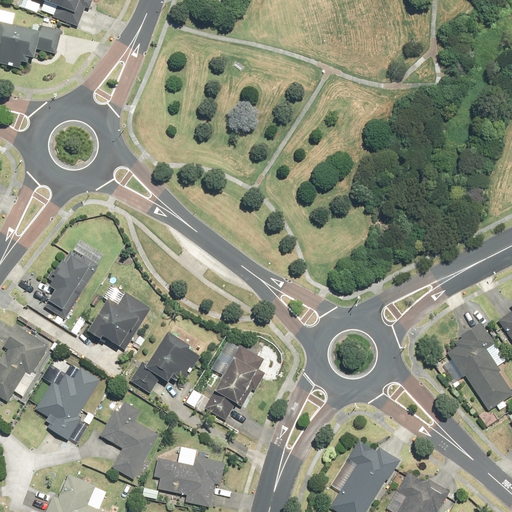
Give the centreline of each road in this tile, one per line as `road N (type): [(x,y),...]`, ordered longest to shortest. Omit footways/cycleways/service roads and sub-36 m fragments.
road 1 (residential): [(387,358),(474,460)]
road 2 (residential): [(474,460),(361,389)]
road 3 (residential): [(147,14),(107,138)]
road 4 (residential): [(107,139),(197,232)]
road 5 (tertiary): [(278,478),(280,447),(316,356)]
road 6 (residential): [(67,111),(147,14)]
road 7 (residential): [(197,232),(85,176)]
road 8 (residential): [(85,176),(0,266)]
road 9 (tertiary): [(349,319),(461,271)]
